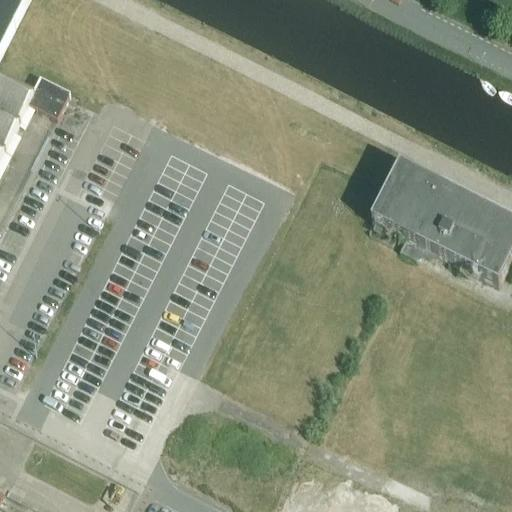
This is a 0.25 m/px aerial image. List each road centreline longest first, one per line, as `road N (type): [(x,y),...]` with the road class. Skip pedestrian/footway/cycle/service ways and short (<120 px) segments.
road 1 (unknown): [(223,158),(269,185),(274,206),(136,467)]
road 2 (unknown): [(85,438),(223,158)]
road 3 (unknown): [(0,339),(104,124),(130,117),(171,134)]
road 4 (unknown): [(34,410),(171,134)]
road 5 (unclassified): [(511,67),(381,0)]
